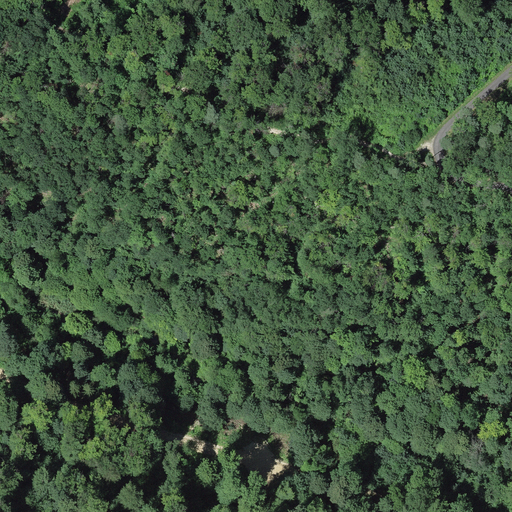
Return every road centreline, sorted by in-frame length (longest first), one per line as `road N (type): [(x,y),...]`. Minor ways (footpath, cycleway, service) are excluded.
road 1 (track): [(0,371),(110,419),(307,475)]
road 2 (residential): [(511,69),(442,129),(437,147),(448,171),(511,183)]
